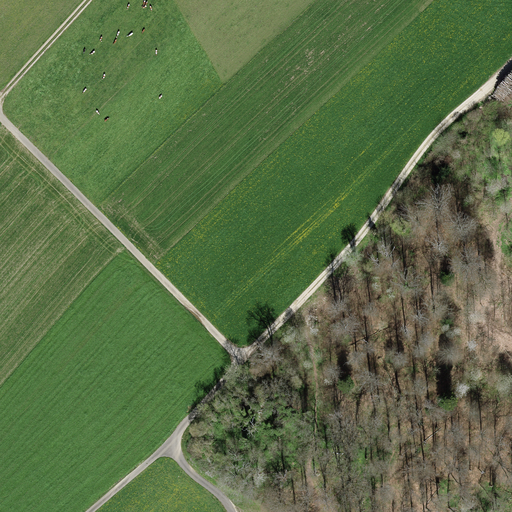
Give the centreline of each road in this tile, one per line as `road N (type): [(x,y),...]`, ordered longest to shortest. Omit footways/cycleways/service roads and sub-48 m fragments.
road 1 (track): [(511,57),(243,361)]
road 2 (track): [(243,361),(0,115)]
road 3 (track): [(92,0),(0,99)]
